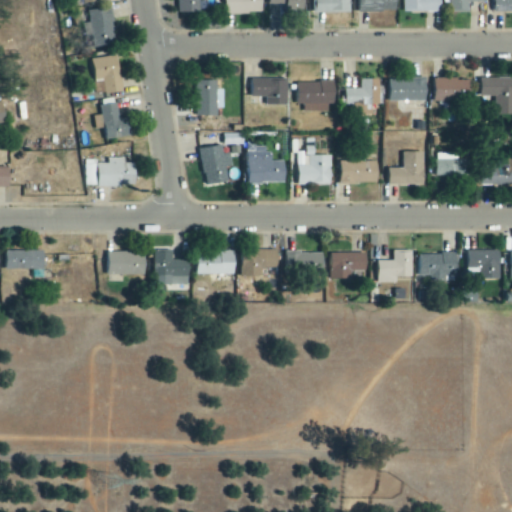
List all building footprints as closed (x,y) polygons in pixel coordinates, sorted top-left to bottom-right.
[(198,0),(176,0),(177,13),(207,12),(206,1),(198,1),(198,0)] [(224,0),(224,15),(261,15),(260,0),(224,0)] [(347,0),(311,0),(312,14),(348,13),(347,0)] [(397,12),(396,0),(355,0),(356,12),(397,12)] [(403,0),(403,12),(434,13),(434,0),(403,0)] [(480,2),(479,0),(444,0),(445,13),(464,12),(463,3),(480,2)] [(511,12),(511,0),(489,0),(489,12),(511,12)] [(88,12),(90,25),(83,25),(84,38),(92,37),(94,49),(116,47),(112,9),(88,12)] [(105,95),(122,93),(119,57),(92,60),(94,82),(103,81),(105,95)] [(511,77),(476,78),(476,97),(492,97),(492,115),(511,115),(511,77)] [(375,80),(356,79),(355,89),(339,89),(339,105),(361,105),(361,115),(367,115),(367,105),(374,105),(375,80)] [(383,79),(382,100),(420,101),(421,80),(383,79)] [(429,101),(468,102),(468,80),(429,79),(429,101)] [(287,106),(287,80),(250,81),(250,98),(266,98),(266,106),(287,106)] [(217,82),(197,82),(197,117),(216,118),(216,110),(223,110),(223,90),(217,90),(217,82)] [(296,105),(303,105),(303,112),(324,112),(323,105),(329,105),(329,82),(296,83),(296,105)] [(128,119),(118,120),(117,105),(99,107),(100,116),(93,117),(94,131),(103,130),(104,140),(130,138),(128,119)] [(280,183),(280,161),(267,161),(267,145),(245,145),(245,184),(280,183)] [(204,187),(227,184),(225,169),(232,168),(231,154),(222,155),(221,147),(199,149),(204,187)] [(383,187),(420,186),(420,152),(398,153),(399,168),(383,169),(383,187)] [(292,185),(327,186),(328,156),(306,156),(305,167),(293,167),(292,185)] [(136,186),(135,165),(125,165),(124,159),(108,160),(108,165),(84,166),(84,188),(136,186)] [(477,186),(511,185),(511,159),(477,160),(477,186)] [(432,177),(465,176),(465,160),(431,161),(432,177)] [(373,162),(335,161),(335,184),(372,184),(373,162)] [(0,188),(9,188),(9,168),(0,168),(0,188)] [(183,285),(183,261),(167,261),(167,248),(153,248),(153,261),(145,261),(145,276),(147,276),(147,285),(183,285)] [(235,276),(257,277),(257,268),(272,268),(272,251),(235,250),(235,276)] [(494,280),(495,251),(461,251),(461,270),(473,270),(473,280),(494,280)] [(4,271),(43,270),(43,252),(4,252),(4,271)] [(107,253),(107,276),(144,277),(145,254),(107,253)] [(190,275),(228,275),(227,253),(190,253),(190,275)] [(280,253),(279,275),(319,275),(319,253),(280,253)] [(361,272),(362,254),(325,253),(324,280),(346,280),(346,271),(361,272)] [(407,253),(387,253),(387,261),(372,261),(371,283),(385,283),(385,280),(392,280),(392,277),(407,278),(407,253)] [(451,254),(413,254),(412,277),(451,277),(451,254)]
